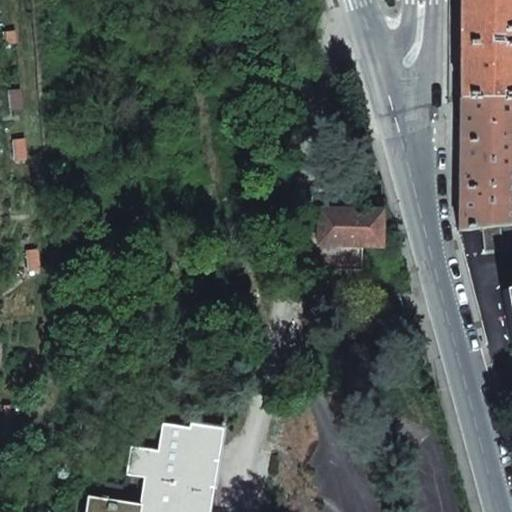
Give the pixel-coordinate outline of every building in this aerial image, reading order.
[(459,132),(457,230),(482,227),(501,226),(511,224),(511,0),(458,0),(458,46),(459,132)] [(319,209),(319,244),(362,245),(381,246),(381,211),(319,209)] [(503,246),(503,252),(511,251),(511,224),(501,226),(503,246)] [(482,227),(484,248),(503,246),(501,226),(482,227)] [(319,244),(317,268),(362,270),(362,245),(319,244)] [(511,347),(511,288),(502,290),(511,348),(511,347)] [(378,299),(387,332),(408,326),(404,310),(400,294),(378,299)] [(200,511),(211,443),(194,441),(195,427),(162,422),(158,449),(131,445),(127,473),(144,476),(142,488),(167,492),(163,511),(200,511)] [(194,441),(211,443),(213,430),(195,427),(194,441)] [(102,482),(99,497),(119,500),(122,484),(102,482)] [(163,511),(167,492),(142,488),(140,504),(119,500),(99,497),(86,495),(83,511),(163,511)]
